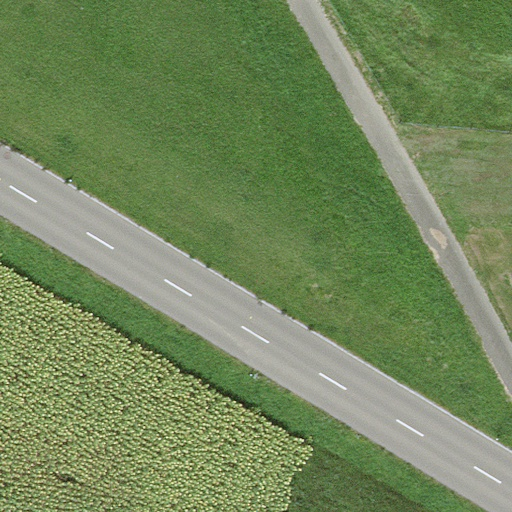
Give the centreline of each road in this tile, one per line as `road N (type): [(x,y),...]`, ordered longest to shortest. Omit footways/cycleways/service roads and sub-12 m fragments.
road 1 (tertiary): [(0,178),(511,487)]
road 2 (track): [(303,0),(511,371)]
